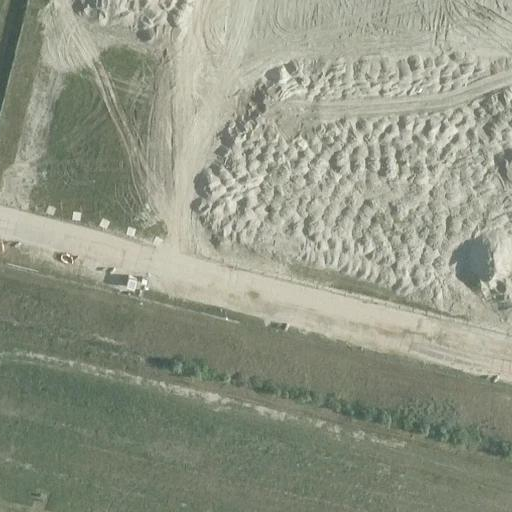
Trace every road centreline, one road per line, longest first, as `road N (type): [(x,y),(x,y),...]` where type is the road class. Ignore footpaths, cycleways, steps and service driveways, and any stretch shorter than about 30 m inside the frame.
road 1 (unknown): [(0,221),(511,346)]
road 2 (unknown): [(48,0),(25,40),(0,135)]
